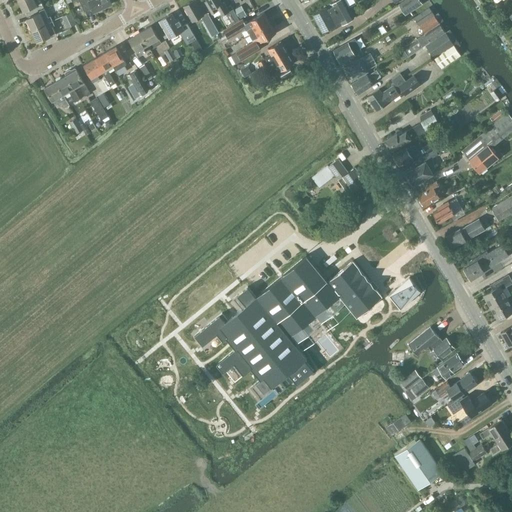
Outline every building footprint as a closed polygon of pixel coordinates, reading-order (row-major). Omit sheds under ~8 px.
[(18,0),(23,11),(37,5),(37,7),(43,4),(40,0),(18,0)] [(76,0),(78,2),(80,1),(84,12),(92,8),(94,12),(112,4),(109,0),(76,0)] [(194,0),(184,7),(192,22),(204,15),(195,0),(194,0)] [(224,2),(222,3),(220,0),(206,0),(207,1),(205,2),(212,13),(219,9),(222,15),(225,13),(232,24),(239,20),(231,5),(227,8),(224,2)] [(325,7),(313,14),(322,31),(328,27),(329,29),(332,30),(354,18),(343,0),(336,0),(329,4),(330,6),(326,8),(325,7)] [(405,15),(422,4),(419,0),(404,0),(398,4),(405,15)] [(239,7),(234,9),(240,19),(244,16),(239,7)] [(429,8),(414,18),(419,25),(434,15),(429,8)] [(50,16),(48,17),(44,9),(39,11),(40,13),(27,19),(32,30),(52,21),(50,16)] [(242,19),(223,30),(228,39),(245,29),(249,35),(270,23),(263,12),(245,23),(242,19)] [(71,13),(62,17),(67,28),(76,24),(71,13)] [(171,14),(160,21),(170,38),(179,32),(187,44),(190,42),(196,39),(187,23),(182,26),(177,18),(175,20),(171,14)] [(205,24),(212,20),(208,14),(202,18),(205,24)] [(434,15),(419,25),(424,34),(439,24),(434,15)] [(55,25),(52,21),(32,30),(37,41),(50,35),(51,37),(56,35),(52,27),(55,25)] [(253,42),(236,52),(241,61),(261,49),(258,44),(276,33),(270,23),(249,35),(253,42)] [(424,34),(417,39),(423,47),(425,45),(445,32),(439,24),(424,34)] [(151,26),(140,32),(148,45),(152,43),(154,47),(161,43),(151,26)] [(140,32),(129,38),(137,51),(135,52),(138,57),(146,52),(143,48),(148,45),(140,32)] [(445,32),(425,45),(434,58),(454,45),(445,32)] [(354,38),(333,50),(341,64),(362,52),(354,38)] [(417,39),(403,48),(404,49),(408,56),(409,56),(423,47),(417,39)] [(227,52),(237,46),(234,41),(224,47),(227,52)] [(280,41),(267,49),(270,54),(258,62),(261,67),(287,52),(280,41)] [(454,45),(434,58),(441,68),(461,55),(454,45)] [(116,46),(105,52),(113,66),(115,71),(126,64),(116,46)] [(176,58),(170,47),(164,51),(170,61),(176,58)] [(110,86),(111,86),(115,83),(107,69),(113,66),(105,52),(95,59),(102,72),(110,86)] [(287,52),(261,67),(264,73),(270,69),(274,75),(279,72),(282,78),(292,73),(289,66),(294,63),(287,52)] [(350,79),(350,80),(351,81),(367,72),(363,65),(373,59),(369,52),(353,62),(343,68),(346,74),(345,74),(349,80),(350,79)] [(162,65),(168,62),(164,55),(159,58),(162,65)] [(97,75),(102,72),(95,59),(84,64),(92,77),(90,78),(93,83),(100,79),(97,75)] [(175,70),(181,66),(176,59),(170,63),(175,70)] [(75,62),(48,74),(51,80),(78,68),(75,62)] [(144,64),(139,67),(147,80),(152,77),(144,64)] [(245,77),(249,74),(245,67),(240,70),(245,77)] [(76,69),(66,75),(74,89),(79,86),(85,96),(90,93),(76,69)] [(135,69),(127,74),(139,94),(147,90),(135,69)] [(366,74),(356,80),(351,84),(358,95),(373,84),(371,82),(380,76),(376,70),(367,76),(366,74)] [(379,89),(367,97),(376,111),(390,101),(389,101),(400,94),(399,93),(403,91),(405,95),(420,84),(414,75),(406,81),(400,73),(391,79),(397,87),(396,88),(394,85),(382,93),(379,89)] [(56,81),(63,95),(69,92),(75,102),(80,99),(74,89),(66,75),(56,81)] [(500,83),(496,78),(489,84),(493,90),(489,92),(496,101),(507,93),(500,83)] [(69,105),(66,100),(63,95),(56,81),(45,87),(53,101),(58,98),(61,103),(62,103),(65,108),(69,105)] [(98,97),(104,107),(109,104),(103,94),(98,97)] [(97,97),(90,101),(98,115),(105,111),(97,97)] [(392,120),(399,116),(397,111),(389,116),(392,120)] [(84,121),(90,117),(86,112),(81,116),(84,121)] [(494,123),(461,151),(479,173),(480,172),(486,168),(498,157),(490,147),(501,138),(511,129),(511,118),(507,112),(504,115),(501,117),(494,123)] [(434,114),(421,122),(425,130),(438,122),(434,114)] [(77,133),(83,130),(81,126),(76,118),(70,122),(77,133)] [(110,119),(105,122),(108,127),(113,124),(110,119)] [(425,130),(420,122),(398,135),(396,133),(383,140),(390,151),(402,143),(402,144),(419,134),(419,135),(425,131),(425,130)] [(414,162),(421,157),(418,152),(423,149),(419,143),(407,150),(405,147),(392,155),(399,166),(412,158),(414,162)] [(431,149),(428,144),(422,147),(426,152),(431,149)] [(416,165),(403,173),(411,187),(433,174),(428,166),(434,162),(432,158),(437,155),(434,149),(421,157),(414,162),(416,165)] [(328,165),(312,178),(319,187),(332,177),(336,177),(347,192),(349,191),(364,180),(355,166),(347,172),(338,159),(329,166),(328,165)] [(426,189),(417,195),(424,206),(439,197),(435,190),(439,187),(436,181),(425,188),(426,189)] [(511,195),(491,208),(499,221),(511,213),(511,195)] [(447,202),(440,206),(441,207),(432,213),(438,223),(454,213),(447,202)] [(465,240),(484,229),(478,219),(460,229),(459,229),(444,238),(451,250),(466,241),(465,240)] [(486,232),(492,229),(487,220),(481,223),(486,232)] [(470,264),(464,268),(470,279),(484,271),(508,255),(502,245),(488,253),(487,250),(470,261),(469,263),(470,264)] [(220,311),(193,334),(201,343),(215,332),(221,339),(225,336),(233,347),(217,360),(224,369),(232,362),(242,374),(251,367),(259,377),(250,385),(260,397),(256,400),(259,404),(271,395),(272,396),(285,386),(279,379),(288,372),(294,380),(311,367),(304,359),(305,357),(294,344),(304,335),(299,328),(339,295),(356,317),(382,296),(352,259),(326,280),(305,254),(254,295),(246,285),(232,296),(240,306),(226,318),(220,311)] [(492,290),(483,296),(490,308),(507,298),(502,289),(511,283),(511,281),(508,274),(490,285),(492,290)] [(418,291),(406,277),(399,283),(395,291),(392,289),(386,293),(398,307),(418,291)] [(511,305),(507,298),(490,308),(497,320),(511,311),(511,305)] [(378,315),(387,325),(391,322),(382,311),(378,315)] [(430,326),(408,344),(418,355),(428,347),(431,351),(433,349),(442,359),(455,348),(446,337),(442,340),(430,326)] [(511,326),(500,333),(508,347),(511,344),(511,326)] [(402,364),(403,353),(391,352),(390,363),(402,364)] [(456,353),(432,370),(435,375),(437,375),(441,372),(446,379),(455,373),(453,371),(464,364),(456,353)] [(415,370),(400,381),(407,390),(421,378),(415,370)] [(447,381),(435,390),(441,397),(448,392),(454,400),(477,384),(469,371),(464,375),(465,376),(450,386),(447,381)] [(422,380),(412,388),(418,395),(428,387),(422,380)] [(461,395),(447,405),(453,414),(464,406),(470,414),(473,418),(480,413),(479,412),(491,403),(484,392),(471,400),(468,395),(463,398),(461,395)] [(394,421),(400,429),(410,422),(404,414),(394,421)] [(488,428),(480,433),(483,438),(491,433),(495,438),(507,429),(501,419),(488,427),(488,428)] [(498,443),(490,448),(493,453),(501,448),(511,441),(511,436),(507,429),(495,438),(498,443)] [(469,437),(463,440),(470,451),(475,447),(469,437)] [(443,472),(420,439),(395,456),(418,489),(443,472)] [(470,451),(468,452),(474,461),(487,453),(481,444),(475,447),(470,451)] [(464,447),(451,456),(462,472),(475,464),(474,461),(468,452),(464,447)] [(464,506),(460,495),(449,499),(453,511),(464,506)]
